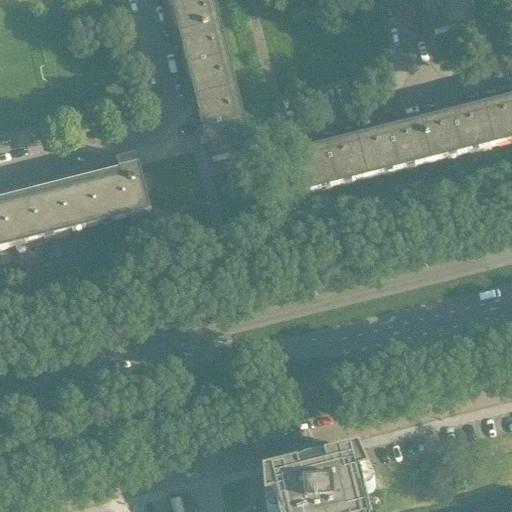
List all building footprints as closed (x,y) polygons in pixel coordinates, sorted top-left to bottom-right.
[(213,0),(171,0),(180,36),(221,26),(213,0)] [(467,0),(425,0),(434,37),(475,27),(467,0)] [(221,26),(180,36),(196,99),(236,89),(221,26)] [(236,89),(196,99),(213,164),(253,154),(236,89)] [(511,101),(485,108),(495,148),(511,143),(511,101)] [(485,108),(422,124),(432,164),(495,148),(485,108)] [(422,124),(358,140),(368,180),(432,164),(422,124)] [(358,140),(294,156),(304,196),(368,180),(358,140)] [(0,207),(0,251),(74,233),(125,220),(151,214),(139,167),(138,167),(136,159),(108,166),(112,180),(0,207)] [(264,475),(267,511),(266,511),(369,511),(366,496),(370,495),(371,494),(372,494),(373,492),(374,491),(374,490),(375,489),(375,488),(374,484),(359,451),(330,458),(330,461),(297,469),(297,467),(264,475)] [(183,511),(180,499),(170,501),(173,511),(183,511)]
